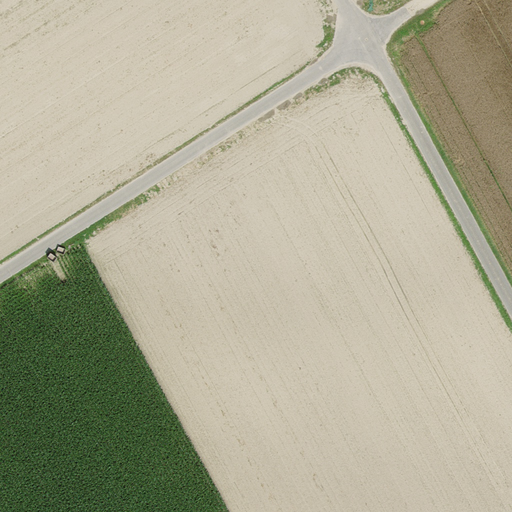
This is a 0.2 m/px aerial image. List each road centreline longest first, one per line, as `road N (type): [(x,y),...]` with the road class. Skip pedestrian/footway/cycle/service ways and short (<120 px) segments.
road 1 (track): [(424,0),(0,271)]
road 2 (track): [(341,0),(511,308)]
